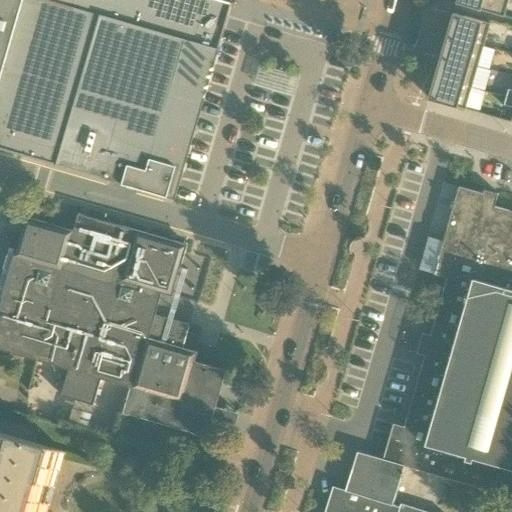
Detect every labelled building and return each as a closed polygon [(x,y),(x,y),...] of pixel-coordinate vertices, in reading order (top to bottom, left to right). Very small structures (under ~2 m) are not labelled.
[(0,0),(0,148),(175,199),(176,198),(228,20),(233,3),(223,0),(0,0)] [(508,0),(457,0),(457,2),(504,16),(508,0)] [(454,13),(448,35),(484,45),(490,24),(454,13)] [(448,35),(441,56),(478,66),(484,45),(448,35)] [(472,88),(478,66),(441,56),(435,77),(472,88)] [(466,109),(472,88),(435,77),(429,98),(466,109)] [(504,131),(507,119),(479,112),(475,123),(504,131)] [(496,198),(469,190),(459,187),(449,224),(511,241),(511,211),(495,207),(499,194),(497,193),(496,198)] [(25,217),(17,244),(2,298),(3,298),(0,306),(0,349),(69,370),(62,396),(94,405),(101,379),(131,387),(133,388),(149,338),(183,348),(190,325),(156,315),(162,293),(173,296),(173,294),(172,293),(180,268),(181,269),(187,245),(79,214),(74,231),(25,217)] [(511,271),(511,241),(449,224),(434,274),(447,278),(453,255),(511,271)] [(511,271),(453,255),(447,278),(436,318),(431,335),(423,333),(417,354),(425,356),(401,438),(397,437),(398,434),(397,434),(389,461),(405,466),(511,497),(511,271)] [(208,438),(211,427),(213,419),(212,419),(223,382),(226,373),(227,373),(227,371),(195,361),(197,354),(197,355),(198,352),(183,348),(149,338),(133,388),(131,387),(123,413),(129,415),(129,414),(194,433),(193,434),(208,438)] [(45,511),(60,459),(62,453),(63,453),(64,452),(0,433),(0,511),(45,511)] [(429,511),(401,503),(400,506),(394,504),(405,466),(389,461),(358,452),(343,499),(331,495),(325,511),(429,511)]
